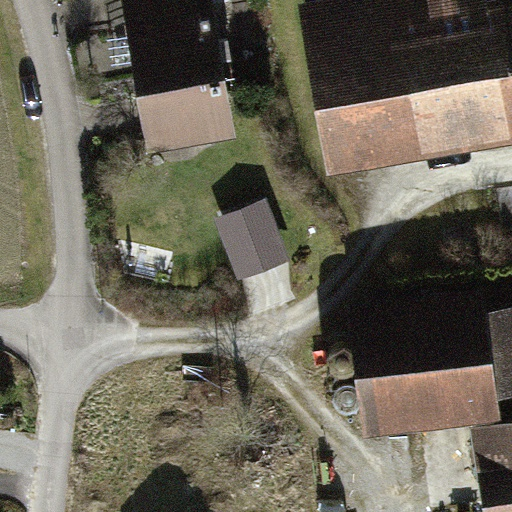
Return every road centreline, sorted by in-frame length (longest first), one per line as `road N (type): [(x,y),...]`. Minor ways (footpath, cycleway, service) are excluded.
road 1 (residential): [(79,339),(54,34),(40,0)]
road 2 (residential): [(59,511),(79,339)]
